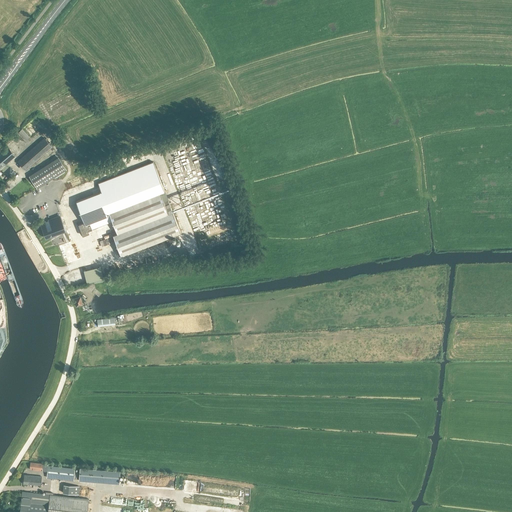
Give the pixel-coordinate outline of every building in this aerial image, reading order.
[(22,129),(19,132),(27,140),(29,137),(22,129)] [(52,147),(44,138),(18,161),(25,170),(52,147)] [(0,169),(15,156),(8,147),(0,154),(0,169)] [(59,158),(30,177),(37,189),(66,170),(59,158)] [(84,222),(78,224),(83,236),(89,233),(88,231),(112,221),(117,233),(113,235),(121,256),(181,233),(167,199),(163,201),(160,193),(164,191),(153,162),(98,183),(101,191),(76,201),(84,222)] [(3,172),(9,179),(16,173),(10,167),(3,172)] [(42,224),(41,224),(46,236),(46,237),(65,230),(60,216),(49,220),(48,221),(49,222),(46,223),(46,222),(42,223),(41,224),(42,224)] [(82,304),(80,297),(73,299),(74,303),(75,302),(76,306),(82,304)] [(48,471),(47,477),(74,480),(75,469),(48,466),(48,464),(43,464),(42,470),(48,471)] [(75,468),(75,469),(74,480),(95,482),(97,470),(75,468)] [(112,472),(97,470),(95,482),(110,484),(112,472)] [(42,477),(24,475),(24,484),(41,486),(42,477)] [(79,486),(64,485),(63,493),(79,495),(79,486)] [(87,511),(89,499),(50,495),(23,492),(20,511),(87,511)]
